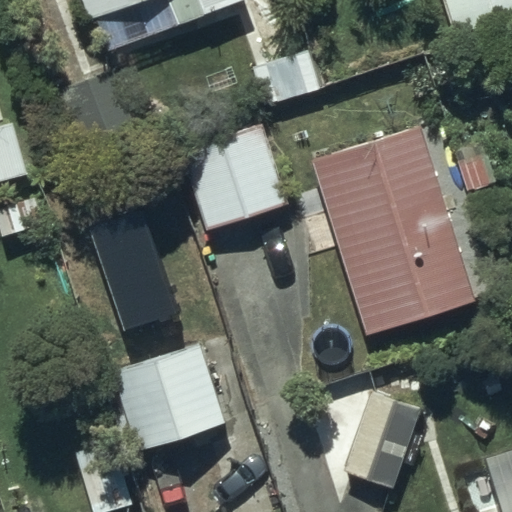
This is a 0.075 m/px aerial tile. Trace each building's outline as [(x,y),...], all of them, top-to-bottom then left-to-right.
[(87,19),(100,52),(240,0),(73,0),(82,22),(87,19)] [(511,12),(511,0),(435,0),(447,35),(511,12)] [(246,67),(257,107),(316,90),(305,50),(246,67)] [(109,70),(58,90),(78,142),(129,123),(109,70)] [(175,146),(199,230),(282,206),(258,122),(175,146)] [(0,180),(21,175),(6,123),(0,124),(0,180)] [(417,130),(305,164),(359,337),(470,303),(417,130)] [(147,211),(90,230),(123,330),(180,311),(147,211)] [(110,374),(135,452),(217,425),(192,347),(110,374)] [(415,409),(363,391),(336,472),(388,489),(415,409)] [(267,511),(246,436),(189,452),(206,511),(267,511)] [(511,511),(511,451),(493,457),(508,511),(511,511)]
